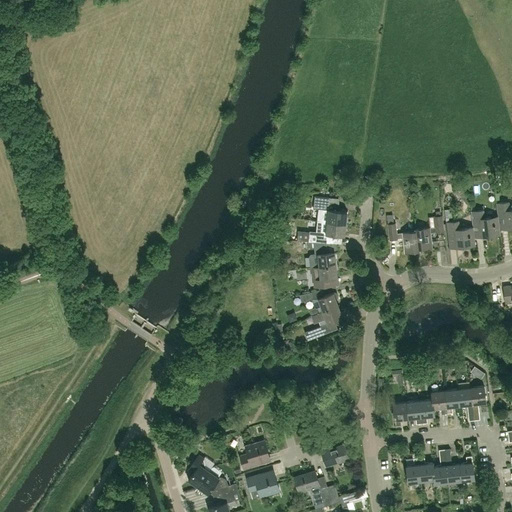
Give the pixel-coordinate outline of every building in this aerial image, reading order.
[(314,196),(313,208),(319,209),(318,221),(346,223),(348,211),(345,211),(344,210),(342,210),(341,211),(339,210),(329,210),(330,197),(314,196)] [(509,202),(497,203),(498,216),(498,219),(506,218),(507,228),(511,227),(511,208),(509,209),(509,202)] [(498,219),(498,216),(484,217),(483,210),(471,211),(473,227),(481,226),(482,236),(500,234),(500,229),(498,219)] [(416,228),(418,251),(420,251),(420,248),(432,247),(431,232),(436,232),(437,232),(444,231),(443,216),(434,217),(436,226),(416,228)] [(310,230),(309,241),(314,241),(327,242),(330,242),(331,234),(342,236),(345,236),(346,223),(318,221),(317,231),(310,230)] [(474,237),(473,227),(462,228),(460,228),(459,221),(449,221),(447,222),(448,237),(456,237),(457,247),(475,245),(474,237)] [(405,252),(418,251),(416,228),(415,228),(415,231),(397,233),(396,223),(388,224),(390,239),(398,238),(403,238),(405,252)] [(311,254),(309,256),(310,266),(319,266),(337,264),(335,252),(328,252),(327,242),(314,241),(315,248),(316,253),(311,254)] [(319,266),(310,266),(311,272),(317,271),(317,278),(314,279),(315,286),(331,284),(338,284),(338,277),(337,264),(319,266)] [(511,288),(511,284),(503,285),(505,303),(511,302),(511,288)] [(312,291),(299,295),(301,302),(313,298),(312,291)] [(338,305),(335,299),(337,298),(339,297),(337,292),(335,292),(333,293),(318,298),(321,305),(309,310),(311,315),(319,312),(338,305)] [(319,312),(311,315),(313,321),(325,316),(328,323),(312,329),(312,330),(308,332),(306,335),(308,339),(337,328),(335,321),(343,318),(338,305),(319,312)] [(484,386),(471,387),(474,420),(480,419),(478,403),(486,402),(484,386)] [(471,387),(458,389),(460,405),(468,404),(469,420),(474,420),(471,387)] [(452,406),(460,405),(458,389),(445,390),(447,413),(453,412),(452,406)] [(442,413),(447,413),(445,390),(432,391),(433,399),(434,408),(441,407),(442,413)] [(433,399),(420,400),(422,423),(427,422),(427,416),(435,415),(434,408),(433,399)] [(420,400),(407,401),(408,417),(415,417),(416,423),(422,423),(420,400)] [(401,418),(408,417),(407,401),(393,403),(395,425),(401,425),(401,418)] [(244,468),(257,464),(270,460),(264,440),(245,445),(247,453),(240,455),(244,468)] [(330,447),(321,450),(326,466),(349,459),(345,443),(331,448),(330,447)] [(433,466),(435,479),(435,483),(448,481),(445,448),(440,449),(441,465),(433,466)] [(445,448),(448,481),(461,480),(459,463),(452,464),(450,448),(445,448)] [(209,470),(204,467),(202,459),(204,458),(198,454),(191,464),(196,468),(188,480),(198,486),(209,470)] [(419,457),(422,480),(435,479),(433,466),(433,462),(425,463),(425,456),(419,457)] [(467,463),(459,463),(461,480),(474,479),(472,456),(466,456),(467,463)] [(415,464),(407,465),(409,482),(422,480),(419,457),(414,457),(415,464)] [(219,477),(209,470),(198,486),(208,493),(219,477)] [(280,490),(275,476),(274,470),(261,474),(247,478),(251,491),(258,488),(260,496),(280,490)] [(315,470),(294,477),(299,491),(311,487),(319,484),(315,470)] [(320,488),(319,484),(311,487),(317,508),(321,507),(325,506),(320,488)] [(341,501),(339,496),(335,484),(327,486),(333,503),(341,501)] [(208,507),(209,511),(229,511),(227,502),(241,497),(239,491),(232,493),(230,486),(217,489),(222,503),(208,507)] [(325,506),(333,503),(327,486),(320,488),(325,506)] [(341,501),(344,511),(361,511),(360,511),(350,511),(347,501),(361,497),(359,490),(339,496),(341,501)]
